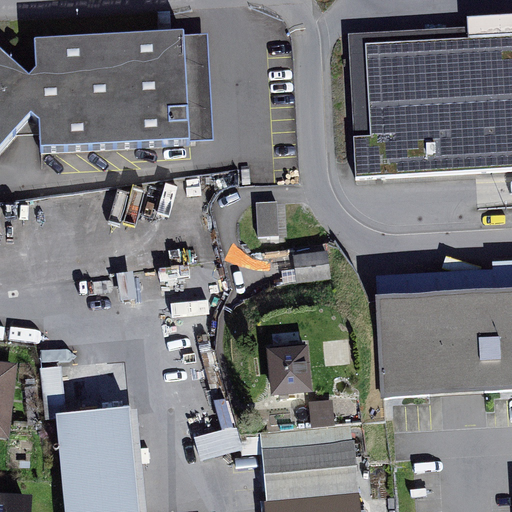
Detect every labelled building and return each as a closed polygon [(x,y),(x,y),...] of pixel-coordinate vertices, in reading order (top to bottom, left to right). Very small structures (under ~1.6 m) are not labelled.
[(36,72),(29,81),(0,55),(0,154),(30,120),(40,126),(42,155),(190,147),(183,37),(35,45),(36,72)] [(511,48),(373,57),(378,147),(354,148),(357,187),(511,177),(511,48)] [(277,204),(257,205),(258,238),(279,238),(277,204)] [(326,253),(293,258),(297,283),(330,278),(326,253)] [(376,283),(377,307),(511,299),(511,268),(492,270),(492,276),(376,283)] [(374,307),(380,407),(511,399),(511,299),(377,307),(374,307)] [(267,354),(271,398),(311,395),(308,351),(267,354)] [(19,366),(0,364),(0,438),(12,439),(19,366)] [(59,423),(67,511),(139,511),(132,417),(59,423)] [(244,455),(261,456),(262,441),(244,440),(244,455)] [(264,453),(269,511),(359,511),(353,444),(264,453)]
